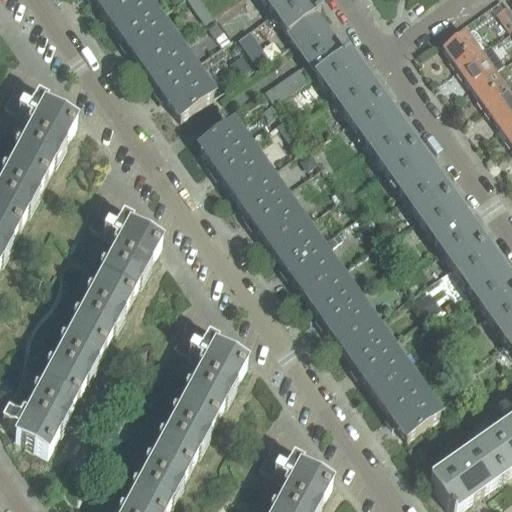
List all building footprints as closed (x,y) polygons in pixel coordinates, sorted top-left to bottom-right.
[(142,2),(140,0),(86,0),(91,7),(94,5),(109,26),(142,2)] [(195,0),(193,0),(186,5),(194,18),(203,11),(195,0)] [(259,0),(290,42),(291,42),(316,24),(321,20),(306,0),(259,0)] [(177,52),(160,27),(142,2),(109,26),(123,46),(120,48),(126,57),(129,55),(144,75),(177,52)] [(511,36),(511,35),(511,23),(505,13),(499,18),(511,36)] [(330,43),(323,35),(316,24),(291,42),(304,61),(318,79),(343,61),(341,59),(343,58),(340,53),(338,54),(330,43)] [(216,28),(207,35),(213,43),(222,36),(216,28)] [(480,44),(475,37),(471,36),(463,41),(462,41),(443,54),(457,74),(476,61),(472,54),(480,48),(480,44)] [(249,40),(237,48),(251,66),(254,72),(266,63),(262,58),(249,40)] [(213,102),(195,78),(177,52),(144,75),(159,96),(156,98),(162,106),(164,104),(179,126),(213,102)] [(483,70),(489,65),(483,56),(476,61),(457,74),(471,93),(490,80),(483,70)] [(363,78),(352,64),(348,58),(343,61),(318,79),(316,80),(351,129),(382,107),(368,87),(371,85),(365,77),(363,78)] [(250,76),(252,75),(243,63),(231,73),(239,84),(250,76)] [(276,109),(306,88),(298,76),(268,98),(276,109)] [(485,113),(504,100),(490,80),(471,93),(485,113)] [(49,106),(18,89),(17,88),(3,114),(35,131),(13,170),(20,174),(46,188),(76,132),(44,114),(47,109),(47,110),(49,106)] [(511,123),(511,110),(504,100),(485,113),(499,133),(511,123)] [(396,127),(387,113),(382,107),(351,129),(385,177),(417,155),(402,134),(404,133),(399,125),(396,127)] [(288,119),(295,129),(305,122),(298,112),(288,119)] [(271,127),(276,132),(283,126),(279,121),(271,127)] [(511,151),(511,123),(499,133),(511,151)] [(286,125),(276,132),(282,141),(292,134),(286,125)] [(268,181),(251,156),(232,129),(199,153),(214,174),(211,176),(217,184),(219,182),(235,204),(268,181)] [(431,175),(421,161),(417,155),(385,177),(420,226),(451,203),(437,183),(439,182),(433,173),(431,175)] [(46,188),(20,174),(13,170),(0,194),(0,226),(19,237),(46,188)] [(303,230),(271,184),(268,181),(235,204),(249,224),(247,226),(252,234),(255,232),(270,253),(303,230)] [(336,197),(330,201),(335,208),(341,204),(336,197)] [(465,223),(456,210),(451,203),(420,226),(454,275),(486,252),(471,232),(473,231),(467,222),(465,223)] [(135,227),(103,210),(102,209),(88,234),(120,251),(99,292),(105,295),(131,309),(161,252),(129,235),(132,230),(133,230),(135,227)] [(370,224),(363,230),(368,237),(376,232),(370,224)] [(0,272),(19,237),(0,226),(0,272)] [(338,280),(321,255),(303,230),(270,253),(284,273),(281,275),(287,284),(290,282),(305,304),(338,280)] [(338,240),(329,246),(334,252),(343,246),(338,240)] [(499,272),(489,258),(486,252),(454,275),(488,322),(511,305),(511,289),(505,280),(507,279),(501,270),(499,272)] [(374,330),(356,305),(338,280),(305,304),(319,323),(316,325),(322,333),(325,331),(340,353),(374,330)] [(131,309),(105,295),(99,292),(72,340),(78,343),(104,358),(131,309)] [(439,316),(429,301),(417,309),(428,324),(439,316)] [(511,305),(488,322),(511,355),(511,305)] [(220,347),(189,330),(187,330),(173,355),(205,372),(184,412),(189,415),(216,429),(246,373),(215,356),(217,351),(218,351),(220,347)] [(408,379),(391,355),(374,330),(340,353),(355,374),(352,376),(358,384),(361,382),(375,403),(408,379)] [(104,358),(78,343),(72,340),(45,390),(51,393),(78,407),(104,358)] [(439,423),(424,402),(408,379),(375,403),(390,423),(387,425),(393,433),(395,431),(406,447),(439,423)] [(511,383),(511,382),(503,387),(508,394),(511,391),(511,383)] [(78,407),(51,393),(45,390),(25,428),(24,429),(9,420),(10,419),(3,416),(0,421),(0,430),(3,432),(3,431),(19,440),(15,446),(47,464),(78,407)] [(216,429),(189,415),(184,412),(157,462),(163,465),(189,479),(216,429)] [(502,487),(511,479),(511,431),(479,455),(502,487)] [(478,438),(471,443),(475,449),(482,444),(478,438)] [(305,468),(274,451),(272,451),(258,476),(290,493),(279,511),(320,511),(325,504),(325,505),(331,493),(300,476),(302,471),(303,472),(305,468)] [(466,511),(502,487),(479,455),(430,489),(445,511),(466,511)] [(170,511),(189,479),(163,465),(157,462),(130,511),(132,511),(170,511)]
